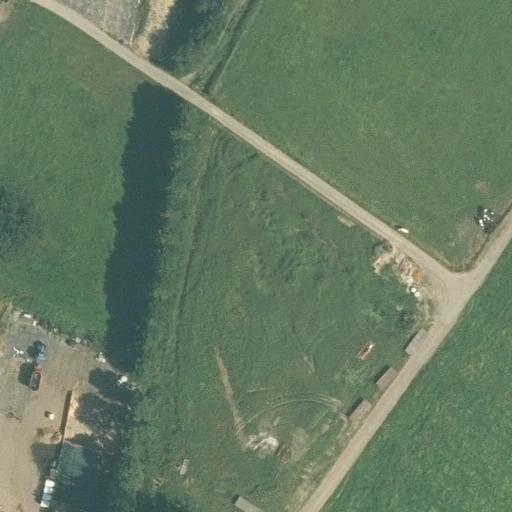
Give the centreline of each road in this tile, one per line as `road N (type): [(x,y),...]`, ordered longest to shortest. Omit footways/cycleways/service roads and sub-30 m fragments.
road 1 (track): [(471,291),(180,93),(229,0)]
road 2 (track): [(309,511),(511,234)]
